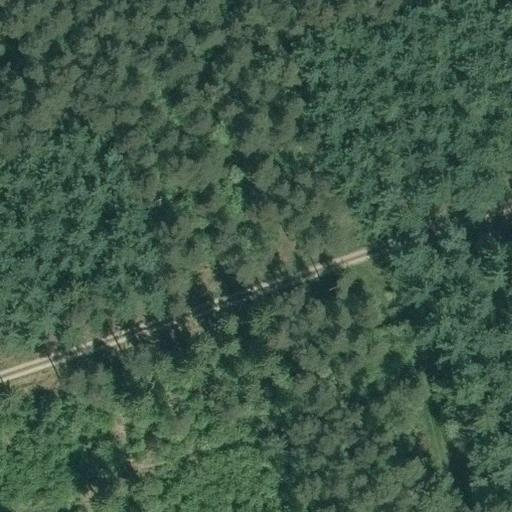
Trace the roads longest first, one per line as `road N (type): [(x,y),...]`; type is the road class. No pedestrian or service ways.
road 1 (track): [(511,201),(0,373)]
road 2 (track): [(392,242),(481,511)]
